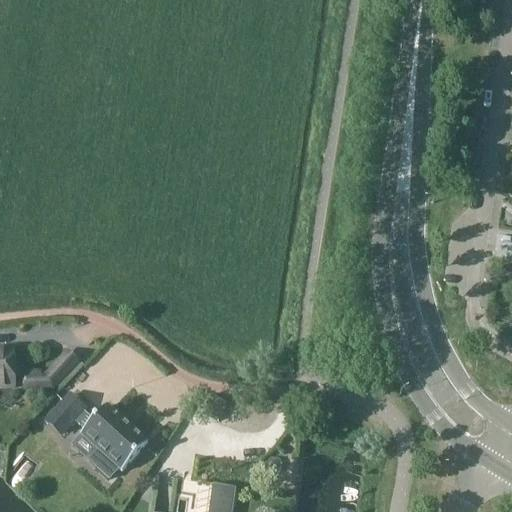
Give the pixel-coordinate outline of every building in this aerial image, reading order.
[(0,382),(10,382),(10,389),(12,389),(11,354),(0,354),(0,382)] [(45,377),(25,377),(25,390),(46,389),(45,377)] [(70,397),(47,422),(63,436),(85,411),(70,397)] [(217,419),(225,404),(211,397),(203,412),(217,419)] [(106,408),(80,436),(105,459),(96,468),(109,481),(118,471),(122,474),(147,445),(106,408)] [(278,473),(279,464),(268,462),(266,471),(278,473)] [(231,511),(234,491),(213,488),(209,511),(231,511)]
